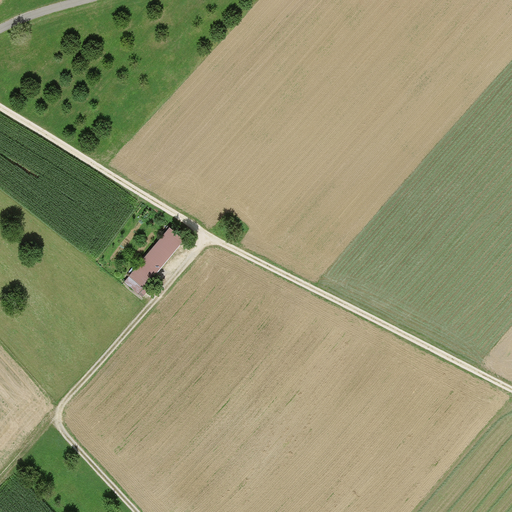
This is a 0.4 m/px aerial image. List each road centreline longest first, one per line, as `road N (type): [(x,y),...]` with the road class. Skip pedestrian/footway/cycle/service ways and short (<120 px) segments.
road 1 (track): [(0,109),(222,245),(511,391)]
road 2 (track): [(134,511),(51,417),(205,235)]
